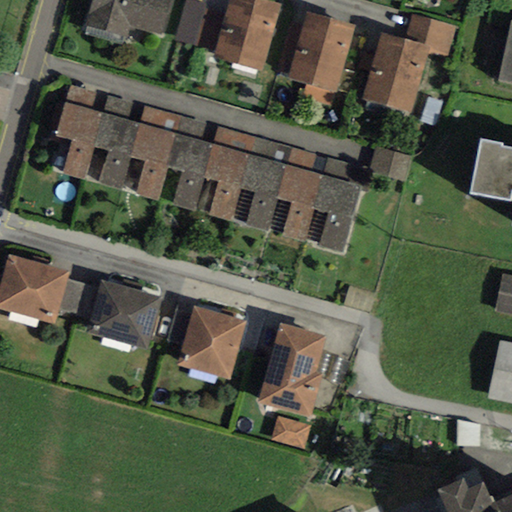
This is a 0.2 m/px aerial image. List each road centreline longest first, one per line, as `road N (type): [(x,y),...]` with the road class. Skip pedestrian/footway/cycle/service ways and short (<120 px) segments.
road 1 (unknown): [(31,62),(357,161)]
road 2 (residential): [(48,0),(0,174)]
